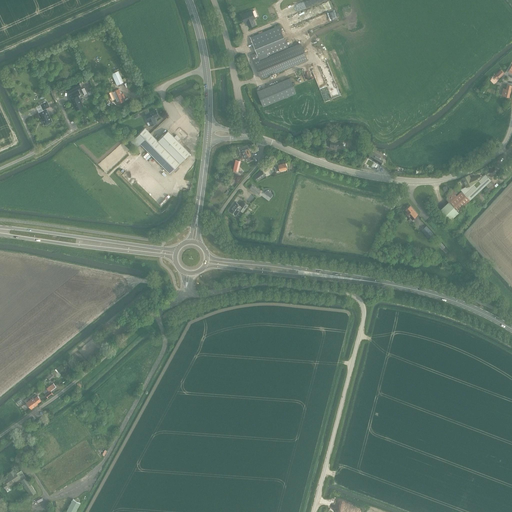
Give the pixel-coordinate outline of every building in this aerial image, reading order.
[(306,0),(292,5),(295,12),(326,0),(306,0)] [(324,10),(331,7),(329,2),(322,5),(324,10)] [(252,10),(241,15),(244,22),(247,21),(248,23),(247,23),(249,27),(255,25),(252,19),(255,18),(252,10)] [(317,18),(319,24),(338,18),(335,12),(317,18)] [(279,25),(250,37),(256,53),(251,55),(260,78),(307,59),(301,44),(288,48),(279,25)] [(498,77),(499,78),(504,73),(501,69),(496,74),(494,76),(496,79),(498,77)] [(117,85),(123,82),(118,71),(111,73),(117,85)] [(299,92),(293,77),(260,91),(266,106),(299,92)] [(79,83),(70,87),(72,92),(81,88),(79,83)] [(501,95),(509,97),(511,85),(507,84),(506,89),(503,88),(501,95)] [(109,93),(111,96),(113,94),(117,102),(118,101),(119,103),(124,101),(118,89),(109,93)] [(80,108),(83,107),(78,96),(80,95),(78,91),(72,93),(74,98),(71,99),(76,110),(77,110),(78,110),(80,109),(80,108)] [(49,123),(52,121),(46,110),(45,108),(49,107),(47,102),(41,104),(43,109),(44,111),(39,113),(41,118),(42,120),(44,125),(45,124),(46,125),(49,124),(49,123)] [(156,123),(154,117),(158,115),(156,110),(146,114),(149,121),(150,120),(152,125),(156,123)] [(170,173),(190,153),(167,130),(157,141),(145,128),(131,142),(135,145),(138,142),(170,173)] [(330,147),(342,148),(342,143),(338,143),(338,141),(330,140),(330,147)] [(246,157),(248,161),(253,159),(248,149),(239,153),(241,159),(246,157)] [(380,165),(383,161),(379,158),(380,157),(377,155),(372,151),(368,158),(372,160),(380,165)] [(232,173),(237,174),(241,161),(235,160),(232,173)] [(278,165),(278,167),(275,168),(276,171),(279,170),(279,171),(283,170),(284,172),(287,171),(287,169),(285,163),(278,165)] [(258,181),(265,175),(261,170),(254,175),(258,181)] [(460,209),(470,200),(486,185),(489,188),(494,183),(491,180),(485,174),(485,175),(483,176),(482,177),(477,179),(475,176),(470,178),(469,175),(462,178),(466,187),(460,189),(456,185),(444,197),(449,203),(441,210),(433,202),(430,206),(446,222),(449,220),(451,222),(460,214),(463,211),(460,209)] [(250,188),(258,194),(260,191),(252,185),(250,188)] [(158,202),(162,197),(152,187),(148,192),(158,202)] [(240,210),(243,212),(248,205),(243,202),(240,206),(235,202),(229,210),(236,215),(240,210)] [(406,214),(407,215),(407,214),(412,220),(418,215),(410,206),(405,210),(408,212),(406,214)] [(422,230),(428,237),(432,233),(426,226),(422,230)] [(69,368),(72,366),(81,359),(78,355),(72,360),(71,359),(68,361),(67,360),(65,362),(69,368)] [(53,394),(51,391),(53,389),(56,387),(54,383),(51,385),(43,391),(45,395),(48,398),(53,394)] [(41,401),(37,396),(35,395),(32,397),(33,398),(26,403),(31,409),(38,404),(37,404),(41,401)] [(11,474),(4,479),(9,485),(20,478),(15,472),(13,470),(9,472),(11,474)] [(21,480),(31,495),(36,492),(26,477),(21,480)] [(65,511),(75,511),(80,503),(73,499),(65,511)]
